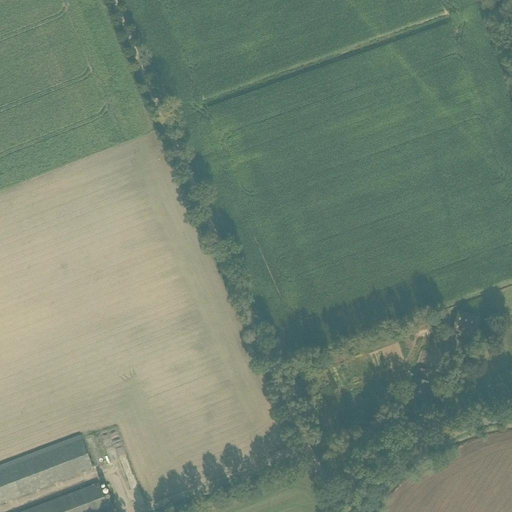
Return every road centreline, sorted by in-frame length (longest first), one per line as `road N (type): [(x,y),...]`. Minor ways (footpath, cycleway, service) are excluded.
road 1 (track): [(117,0),(308,442)]
road 2 (unclassified): [(360,511),(413,454),(479,421),(511,416)]
